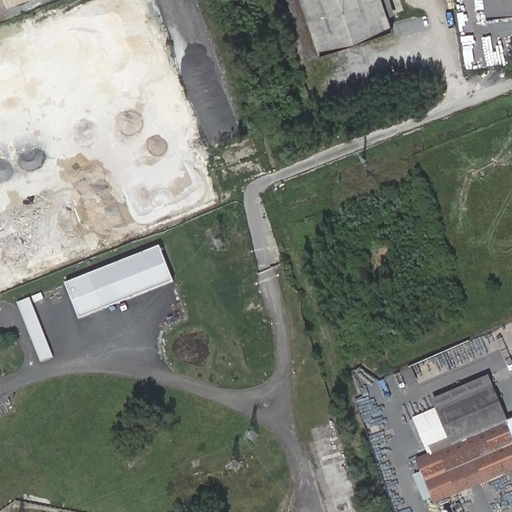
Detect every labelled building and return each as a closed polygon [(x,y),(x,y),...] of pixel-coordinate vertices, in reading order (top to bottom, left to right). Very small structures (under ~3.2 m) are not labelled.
[(301,0),(319,55),(392,32),(381,0),(301,0)] [(511,0),(484,0),(487,18),(511,14),(511,0)] [(80,319),(173,282),(159,247),(66,284),(80,319)] [(54,357),(30,299),(17,304),(41,362),(54,357)] [(428,455),(418,460),(435,502),(511,470),(511,427),(490,374),(431,398),(435,408),(413,417),(428,455)] [(318,437),(335,511),(364,511),(346,431),(318,437)]
